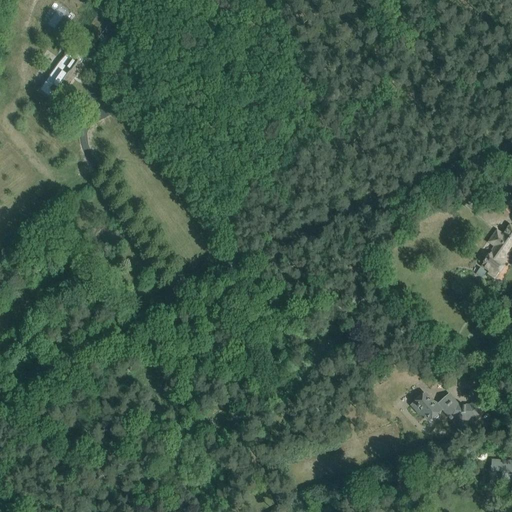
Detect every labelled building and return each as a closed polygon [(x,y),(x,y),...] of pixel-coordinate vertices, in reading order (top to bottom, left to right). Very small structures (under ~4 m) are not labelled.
[(96,15),(81,35),(93,44),(108,24),(96,15)] [(50,89),(51,89),(47,94),(56,100),(60,96),(76,74),(77,75),(83,66),(72,58),(50,89)] [(37,85),(45,74),(29,62),(21,73),(37,85)] [(497,231),(491,240),(488,245),(493,248),(480,267),(488,273),(495,278),(505,264),(504,264),(503,266),(499,263),(511,244),(511,227),(510,226),(503,236),(497,231)] [(451,419),(475,422),(491,407),(481,394),(470,404),(458,404),(450,394),(438,404),(434,401),(426,392),(411,405),(418,414),(425,416),(429,421),(444,410),(451,419)] [(511,460),(493,460),(493,472),(503,472),(503,476),(502,483),(511,483),(511,460)]
